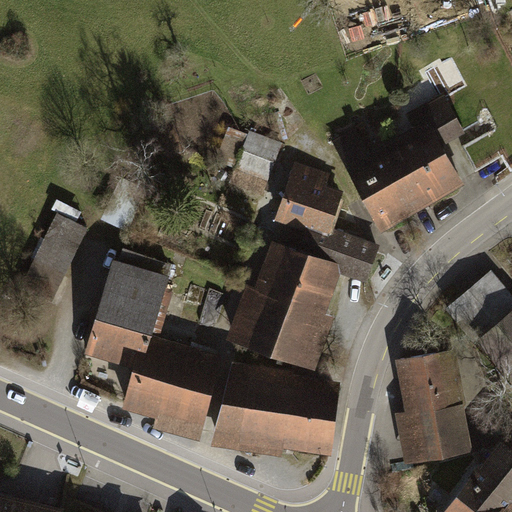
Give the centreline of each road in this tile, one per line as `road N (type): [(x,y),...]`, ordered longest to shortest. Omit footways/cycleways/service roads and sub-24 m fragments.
road 1 (tertiary): [(511,203),(426,273),(397,308),(362,398),(340,511)]
road 2 (tertiary): [(263,511),(0,393)]
